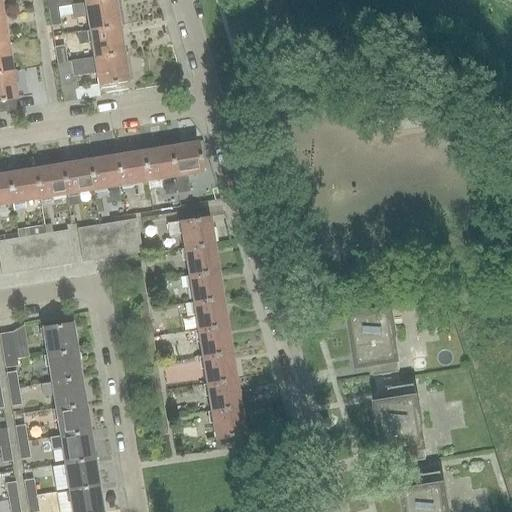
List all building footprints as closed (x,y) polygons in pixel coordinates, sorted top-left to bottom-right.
[(58,8),(57,0),(46,0),(48,10),(58,8)] [(121,26),(116,0),(109,0),(85,4),(71,6),(73,19),(87,17),(89,31),(121,26)] [(61,25),(58,8),(48,10),(51,27),(61,25)] [(0,45),(9,44),(5,17),(0,17),(0,45)] [(125,53),(121,26),(89,31),(77,33),(79,45),(91,43),(94,57),(94,58),(125,53)] [(0,73),(13,71),(9,44),(0,45),(0,73)] [(67,62),(64,46),(54,48),(57,64),(67,62)] [(71,62),(67,62),(57,64),(62,92),(75,90),(76,89),(74,77),(96,74),(98,86),(100,97),(128,92),(126,81),(130,81),(125,53),(94,58),(94,57),(71,61),(71,62)] [(0,101),(18,99),(13,71),(0,73),(0,101)] [(420,117),(431,115),(429,104),(397,110),(399,121),(410,119),(411,126),(421,124),(420,117)] [(170,146),(175,177),(177,193),(189,191),(187,175),(202,172),(198,142),(170,146)] [(175,177),(170,147),(143,151),(148,181),(175,177)] [(148,181),(143,151),(116,155),(121,185),(148,181)] [(121,185),(116,155),(89,160),(94,190),(121,185)] [(94,190),(89,160),(62,164),(67,194),(94,190)] [(67,194),(62,164),(35,169),(40,199),(67,194)] [(40,199),(35,169),(8,173),(12,203),(40,199)] [(0,205),(12,203),(8,173),(0,174),(0,205)] [(202,203),(221,200),(217,187),(200,190),(202,203)] [(163,197),(165,205),(176,203),(175,195),(163,197)] [(210,217),(180,222),(184,249),(214,244),(210,217)] [(139,232),(137,220),(122,222),(124,234),(139,232)] [(124,234),(122,222),(107,224),(109,237),(115,236),(124,234)] [(51,224),(44,225),(45,234),(53,233),(51,224)] [(109,237),(107,224),(92,227),(94,239),(106,237),(109,237)] [(17,229),(18,238),(20,238),(29,237),(28,227),(17,229)] [(94,239),(92,227),(78,229),(80,242),(93,239),(94,239)] [(69,239),(68,230),(53,233),(45,234),(44,234),(45,243),(57,241),(69,239)] [(139,232),(124,234),(115,236),(117,246),(140,242),(139,232)] [(45,243),(44,234),(29,237),(20,238),(22,247),(33,245),(45,243)] [(119,256),(117,246),(115,236),(109,237),(106,237),(109,258),(119,256)] [(106,237),(94,239),(93,239),(96,260),(109,258),(106,237)] [(22,247),(20,238),(18,238),(0,241),(0,250),(10,249),(21,247),(22,247)] [(73,264),(69,239),(57,241),(61,266),(73,264)] [(96,260),(93,239),(80,242),(83,262),(96,260)] [(61,266),(57,241),(45,243),(49,268),(61,266)] [(142,253),(140,242),(117,246),(119,256),(142,253)] [(45,243),(33,245),(37,270),(49,268),(45,243)] [(218,271),(214,244),(184,249),(188,276),(218,271)] [(33,245),(22,247),(21,247),(25,272),(37,270),(33,245)] [(25,272),(21,247),(10,249),(14,274),(25,272)] [(14,274),(10,249),(0,250),(0,265),(2,275),(14,274)] [(144,283),(142,268),(129,269),(132,285),(144,283)] [(223,298),(218,271),(188,276),(193,303),(223,298)] [(149,310),(144,283),(132,285),(136,313),(149,310)] [(424,299),(422,284),(396,288),(399,303),(424,299)] [(400,372),(388,297),(362,301),(364,314),(350,316),(358,366),(372,364),(374,376),(400,372)] [(227,326),(223,298),(193,303),(184,304),(187,317),(195,316),(197,330),(227,326)] [(153,338),(149,310),(136,313),(140,340),(153,338)] [(78,350),(73,323),(42,328),(46,355),(78,350)] [(232,353),(227,326),(197,330),(202,358),(232,353)] [(18,366),(12,333),(0,334),(0,337),(5,368),(18,366)] [(157,365),(153,338),(140,340),(144,367),(157,365)] [(82,377),(78,350),(46,355),(51,382),(82,377)] [(236,380),(232,353),(202,358),(206,385),(236,380)] [(162,392),(157,365),(144,367),(148,394),(162,392)] [(18,388),(16,372),(6,374),(8,389),(18,388)] [(87,404),(82,377),(51,382),(51,383),(41,385),(43,396),(53,394),(55,409),(87,404)] [(241,407),(236,380),(206,385),(211,412),(241,407)] [(427,460),(415,384),(389,388),(391,401),(377,403),(385,453),(399,451),(401,464),(427,460)] [(21,405),(18,388),(8,389),(11,407),(21,405)] [(166,419),(162,392),(148,394),(152,422),(166,419)] [(91,431),(87,404),(55,409),(60,436),(91,431)] [(245,434),(241,407),(211,412),(215,439),(245,434)] [(169,435),(166,419),(152,422),(154,437),(169,435)] [(27,442),(25,425),(15,427),(17,443),(27,442)] [(0,446),(10,445),(7,428),(0,429),(0,446)] [(96,458),(91,431),(60,436),(60,437),(52,438),(54,449),(62,448),(64,463),(96,458)] [(30,459),(27,442),(17,443),(20,460),(30,459)] [(12,461),(10,445),(0,446),(0,449),(2,463),(12,461)] [(100,485),(96,458),(64,463),(68,490),(100,485)] [(447,511),(441,472),(416,476),(418,488),(403,490),(406,511),(447,511)] [(36,496),(34,479),(23,481),(26,497),(36,496)] [(19,499),(16,482),(6,484),(8,500),(19,499)] [(104,511),(100,485),(68,490),(71,511),(104,511)] [(38,511),(36,496),(26,497),(28,511),(38,511)] [(20,511),(19,499),(8,500),(10,511),(20,511)]
